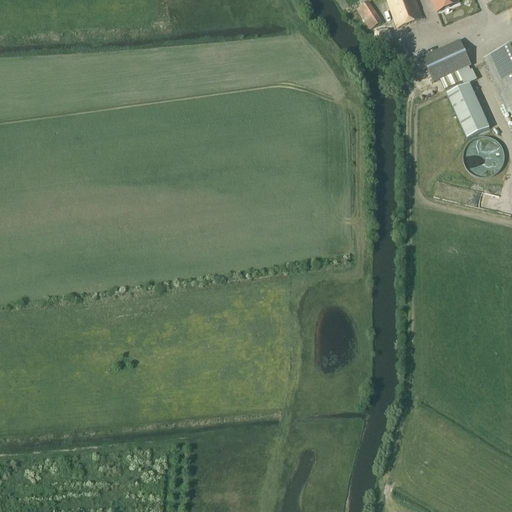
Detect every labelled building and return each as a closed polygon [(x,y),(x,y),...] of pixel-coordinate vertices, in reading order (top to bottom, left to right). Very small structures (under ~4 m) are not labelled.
[(419,12),(413,0),(385,0),(390,12),(397,30),(422,20),(419,12)] [(458,6),(455,0),(431,0),(435,8),(437,14),(458,6)] [(369,4),(357,11),(370,31),(382,24),(369,4)] [(375,32),(371,44),(382,52),(393,44),(389,31),(375,32)] [(458,73),(471,68),(460,43),(423,59),(434,84),(441,81),(445,91),(463,83),(458,73)] [(511,48),(485,61),(511,122),(511,48)] [(407,59),(400,50),(385,61),(392,71),(397,67),(398,67),(407,59)] [(468,141),(490,131),(470,87),(448,97),(468,141)]
